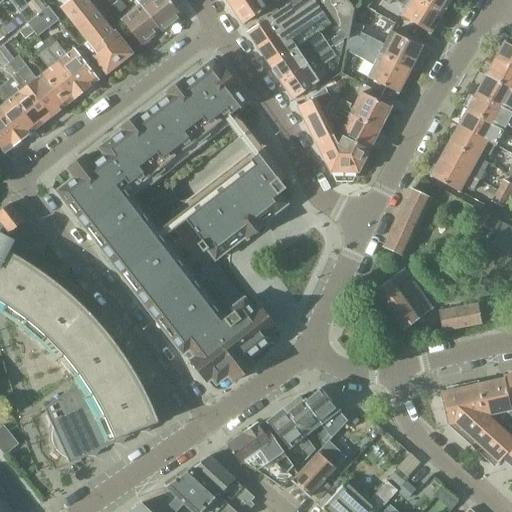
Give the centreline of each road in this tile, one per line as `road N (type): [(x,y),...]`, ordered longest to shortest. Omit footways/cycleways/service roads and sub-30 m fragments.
road 1 (residential): [(205,421),(15,185)]
road 2 (residential): [(364,221),(495,0)]
road 3 (residential): [(15,185),(217,29)]
road 4 (residential): [(364,221),(318,192),(217,29)]
road 5 (residential): [(501,511),(417,437),(393,367)]
road 6 (residential): [(82,511),(205,421)]
road 7 (residential): [(311,353),(318,319),(364,221)]
road 8 (residential): [(205,421),(311,353)]
road 9 (residential): [(287,511),(225,456),(205,421)]
road 10 (residential): [(393,367),(511,336)]
